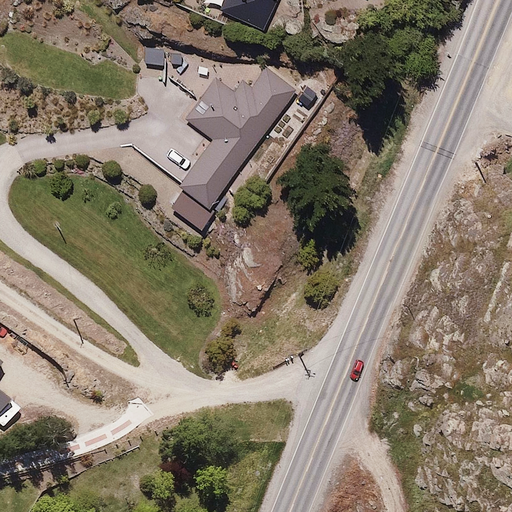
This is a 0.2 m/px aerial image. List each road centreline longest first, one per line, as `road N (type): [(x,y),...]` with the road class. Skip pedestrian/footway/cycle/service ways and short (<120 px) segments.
road 1 (primary): [(496,0),(344,375)]
road 2 (residential): [(344,375),(194,397),(76,344),(0,290)]
road 3 (primary): [(344,375),(289,511)]
road 4 (track): [(396,511),(380,459),(329,413)]
